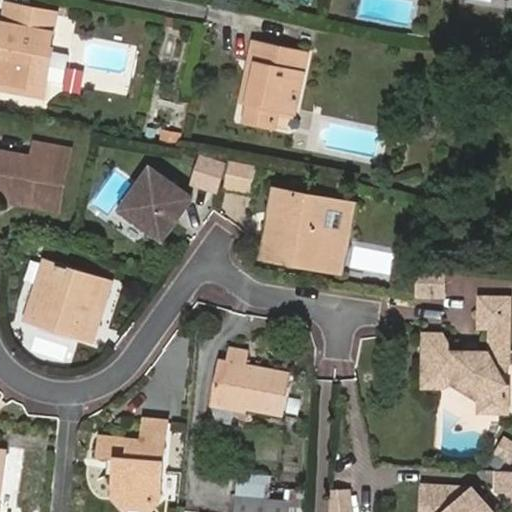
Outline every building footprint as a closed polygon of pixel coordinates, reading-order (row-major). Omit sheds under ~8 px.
[(0,21),(0,74),(2,75),(0,83),(27,88),(30,76),(48,80),(53,48),(50,47),(53,32),(50,32),(53,12),(7,4),(3,23),(0,21)] [(255,86),(247,85),(244,103),(251,105),(248,123),(273,128),(276,110),(296,115),(308,54),(256,44),(252,65),(258,66),(255,86)] [(252,65),(247,85),(255,86),(258,66),(252,65)] [(84,93),(88,70),(70,67),(67,90),(84,93)] [(0,190),(38,198),(35,206),(61,211),(74,152),(38,144),(35,158),(0,151),(0,190)] [(245,161),(232,159),(224,187),(253,196),(262,165),(245,161)] [(158,170),(128,211),(166,241),(197,200),(158,170)] [(0,198),(35,206),(38,198),(0,190),(0,198)] [(337,273),(350,204),(280,192),(275,219),(282,221),(277,252),(276,263),(309,268),(310,264),(329,268),(328,271),(337,273)] [(363,206),(350,204),(337,273),(352,275),(363,206)] [(22,296),(32,299),(44,262),(34,259),(22,296)] [(92,276),(84,275),(86,272),(75,268),(74,270),(60,266),(44,319),(73,327),(71,332),(107,343),(113,328),(117,328),(129,285),(92,274),(92,276)] [(453,271),(425,268),(424,297),(452,298),(453,271)] [(511,301),(481,301),(480,329),(492,330),(492,352),(481,352),(481,358),(465,358),(465,351),(453,351),(445,332),(426,333),(424,385),(446,386),(453,382),(461,379),(480,393),(481,402),(481,414),(508,416),(509,390),(502,378),(511,368),(511,301)] [(222,367),(214,405),(286,419),(293,382),(245,372),(248,359),(232,355),(229,369),(222,367)] [(119,457),(116,490),(162,494),(169,420),(150,418),(148,439),(106,435),(103,454),(119,457)] [(14,453),(6,453),(0,507),(8,508),(14,453)] [(511,509),(511,508),(511,473),(499,473),(499,493),(510,494),(511,509)] [(494,511),(473,489),(424,488),(423,511),(494,511)] [(162,494),(116,490),(115,495),(129,509),(148,511),(161,500),(162,494)] [(239,503),(238,511),(310,511),(311,511),(239,503)]
